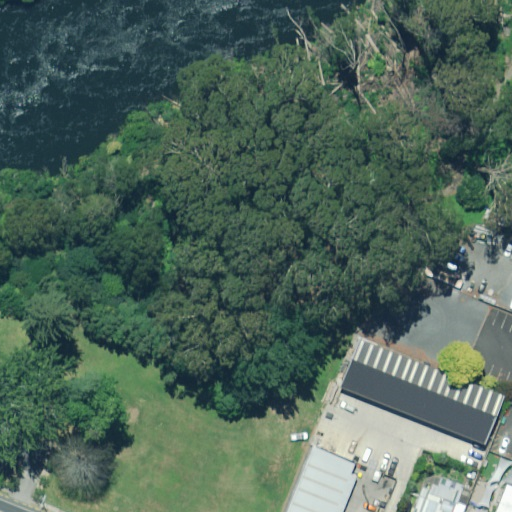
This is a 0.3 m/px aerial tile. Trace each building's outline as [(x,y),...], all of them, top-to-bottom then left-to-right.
[(491,266),(454,251),(444,274),(482,290),(491,266)] [(502,394),(359,338),(340,388),(483,444),(497,407),(502,394)] [(333,511),(348,476),(302,457),(279,511),(333,511)] [(463,485),(446,480),(444,487),(432,483),(430,490),(423,488),(414,511),(464,511),(466,505),(458,502),(463,485)] [(511,511),(511,487),(509,487),(498,511),(511,511)]
